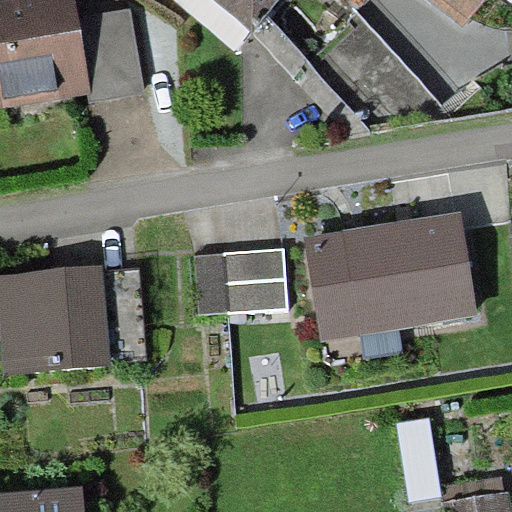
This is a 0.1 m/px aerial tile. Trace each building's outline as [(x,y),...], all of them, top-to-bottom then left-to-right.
[(69,0),(68,0),(0,10),(0,108),(85,95),(74,25),(69,0)] [(212,0),(255,36),(285,0),(212,0)] [(428,0),(462,26),(488,0),(428,0)] [(314,66),(365,120),(385,101),(407,125),(440,94),(368,16),(314,66)] [(128,17),(74,25),(85,95),(139,87),(128,17)] [(453,223),(308,246),(324,343),(469,320),(453,223)] [(279,259),(195,264),(198,317),(282,311),(279,259)] [(95,281),(99,355),(138,353),(134,279),(95,281)] [(95,281),(0,286),(0,375),(100,370),(99,355),(95,281)] [(419,508),(451,502),(438,421),(405,426),(419,508)] [(502,511),(501,498),(439,509),(439,511),(502,511)] [(0,506),(0,511),(79,511),(79,502),(0,506)]
